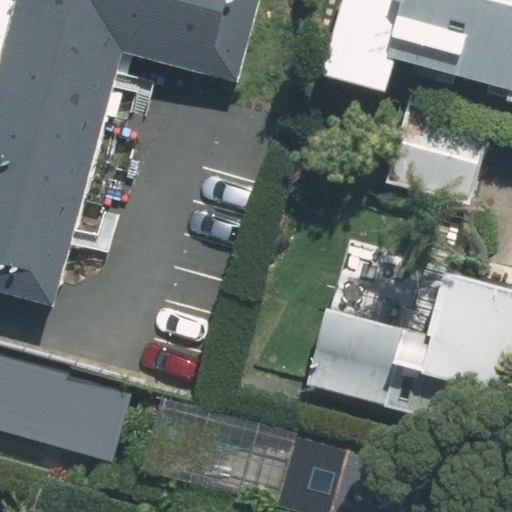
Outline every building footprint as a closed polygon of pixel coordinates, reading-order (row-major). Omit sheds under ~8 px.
[(242,0),(26,0),(0,104),(0,285),(69,303),(135,40),(226,63),(242,0)] [(511,0),(346,0),(334,70),(410,83),(414,61),(511,77),(511,0)] [(406,105),(388,172),(487,198),(505,131),(406,105)] [(511,269),(465,257),(439,357),(511,376),(511,269)] [(0,344),(0,427),(119,459),(140,381),(0,344)] [(353,511),(373,439),(175,386),(147,491),(225,511),(353,511)]
